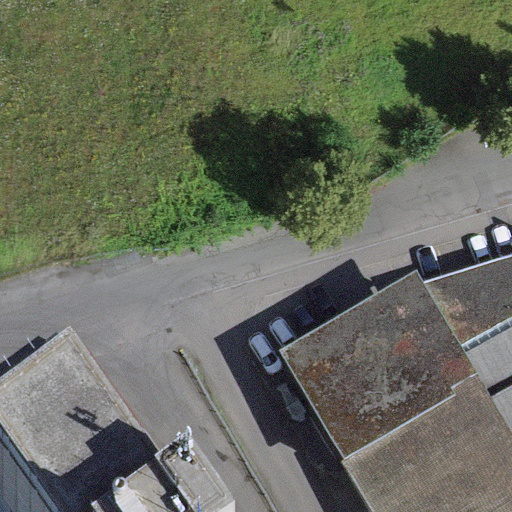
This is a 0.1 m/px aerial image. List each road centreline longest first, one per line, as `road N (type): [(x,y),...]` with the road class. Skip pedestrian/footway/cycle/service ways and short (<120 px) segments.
road 1 (residential): [(511,178),(271,244),(0,335)]
road 2 (unknown): [(163,280),(297,511)]
